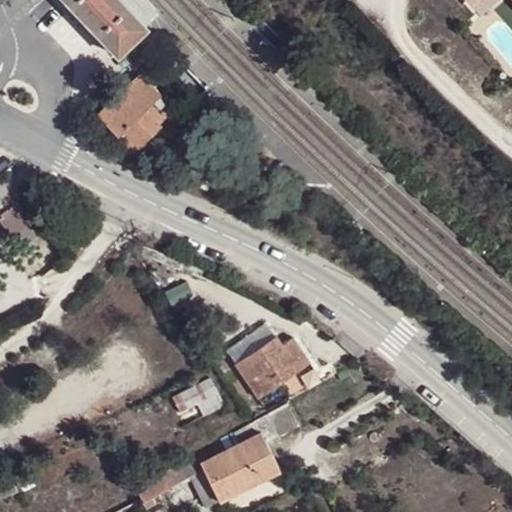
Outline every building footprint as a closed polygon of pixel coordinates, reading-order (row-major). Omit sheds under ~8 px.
[(18,0),(0,0),(10,9),(18,0)] [(144,27),(118,0),(61,0),(90,29),(117,57),(123,51),(145,29),(144,27)] [(146,0),(118,0),(144,27),(145,29),(161,14),(146,0)] [(99,115),(134,150),(137,147),(163,125),(160,121),(171,109),(157,94),(160,91),(141,74),(99,115)] [(206,179),(203,186),(211,189),(214,182),(206,179)] [(25,196),(15,203),(0,216),(0,220),(15,241),(17,239),(42,220),(25,196)] [(52,232),(42,220),(17,239),(26,250),(52,232)] [(279,334),(237,362),(261,396),(312,361),(294,336),(285,342),(279,334)] [(212,377),(173,397),(187,424),(226,404),(212,377)] [(205,468),(221,500),(282,471),(268,443),(300,426),(288,405),(138,487),(146,502),(189,476),(205,468)] [(228,410),(193,427),(201,442),(237,424),(228,410)] [(205,508),(221,500),(205,468),(189,476),(205,508)]
